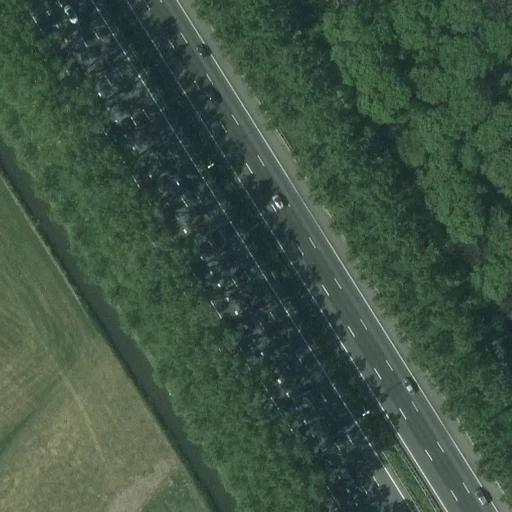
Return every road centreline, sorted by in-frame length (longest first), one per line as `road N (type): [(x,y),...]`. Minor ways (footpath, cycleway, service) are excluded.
road 1 (motorway): [(66,0),(388,511)]
road 2 (motorway): [(472,511),(150,0)]
road 3 (unclassified): [(421,232),(271,0)]
